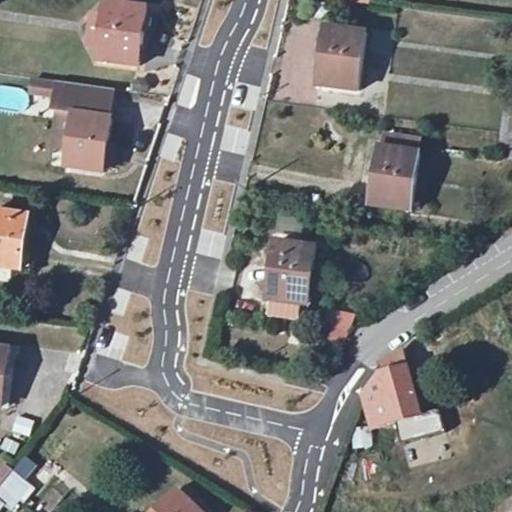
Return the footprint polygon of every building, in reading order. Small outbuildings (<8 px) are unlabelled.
[(107,4),(99,63),(140,68),(147,9),(107,4)] [(327,29),(319,87),(358,93),(367,35),(327,29)] [(61,93),(57,121),(74,124),(70,152),(67,169),(105,174),(117,90),(38,79),(37,89),(61,93)] [(70,152),(74,124),(57,121),(53,149),(70,152)] [(387,136),(385,149),(417,154),(419,141),(387,136)] [(417,154),(385,149),(380,148),(372,207),(412,213),(420,154),(417,154)] [(0,268),(22,271),(25,254),(30,218),(0,213),(0,268)] [(272,302),(306,306),(309,307),(317,248),(276,243),(269,301),(272,302)] [(33,255),(25,254),(22,271),(30,273),(33,255)] [(306,306),(272,302),(270,317),(303,321),(306,306)] [(321,339),(349,343),(353,312),(325,308),(321,339)] [(0,409),(3,409),(8,368),(11,351),(0,349),(0,409)] [(422,417),(404,351),(382,365),(385,374),(380,376),(363,395),(373,431),(422,417)] [(15,369),(8,368),(3,409),(9,410),(15,369)] [(28,438),(34,422),(15,415),(9,431),(28,438)] [(354,430),(355,448),(371,447),(369,429),(354,430)] [(0,470),(0,488),(4,484),(12,473),(4,466),(0,470)] [(12,473),(4,484),(21,500),(31,487),(12,473)] [(21,500),(4,484),(0,488),(0,501),(12,511),(21,500)] [(158,511),(200,511),(178,491),(158,511)]
